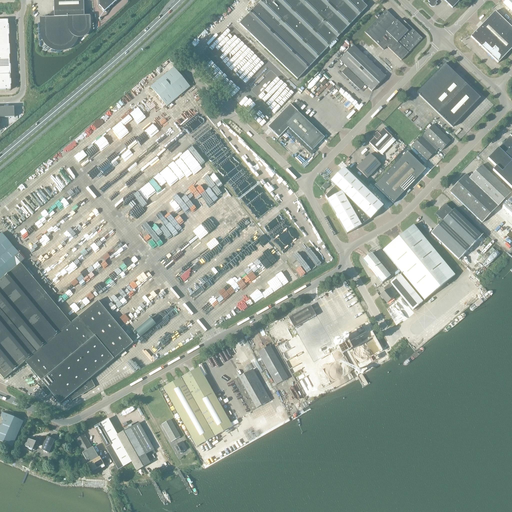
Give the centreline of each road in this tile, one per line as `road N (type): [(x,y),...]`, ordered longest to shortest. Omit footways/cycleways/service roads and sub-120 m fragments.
road 1 (unclassified): [(0,396),(60,422),(75,420),(347,263)]
road 2 (unclassified): [(342,253),(402,212),(508,101),(495,88)]
road 3 (primary): [(0,157),(179,0)]
road 4 (unclassified): [(303,184),(442,38)]
road 5 (unclassified): [(469,283),(394,340),(347,263)]
road 6 (unclassified): [(303,184),(189,74)]
